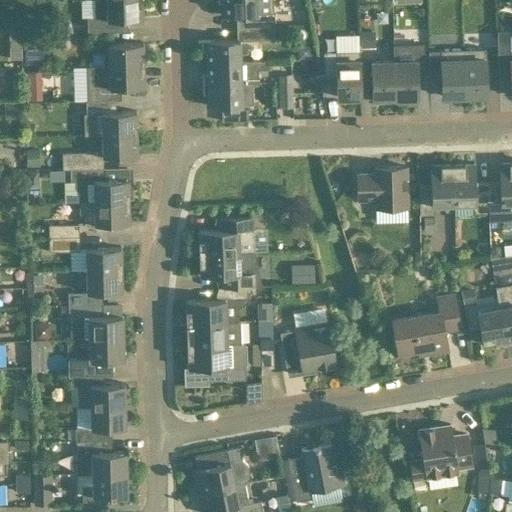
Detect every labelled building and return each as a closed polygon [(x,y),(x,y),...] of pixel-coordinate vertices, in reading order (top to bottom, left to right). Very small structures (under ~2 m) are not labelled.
[(128,29),(128,18),(142,18),(141,0),(94,0),(96,15),(86,16),(87,21),(82,21),(83,31),(128,29)] [(237,15),(237,27),(275,25),(275,12),(257,13),(257,0),(217,0),(218,3),(224,3),(224,15),(237,15)] [(241,61),(241,59),(241,39),(275,39),(275,25),(237,27),(237,39),(198,40),(198,41),(201,41),(202,50),(207,50),(208,62),(241,61)] [(375,47),(375,30),(360,30),(360,47),(375,47)] [(335,49),(358,47),(357,32),(334,33),(335,49)] [(143,42),(123,42),(107,43),(108,65),(144,64),(143,42)] [(298,44),(298,57),(311,57),(311,44),(298,44)] [(22,58),(22,46),(10,47),(10,58),(22,58)] [(42,46),(25,47),(25,65),(43,64),(42,46)] [(465,94),(463,56),(463,48),(441,49),(441,57),(442,95),(465,94)] [(487,93),(486,55),(486,48),(463,48),(463,56),(465,94),(487,93)] [(498,49),(499,74),(510,73),(511,77),(511,95),(511,94),(511,48),(510,49),(498,49)] [(361,95),(360,51),(360,49),(324,50),(325,75),(337,74),(337,84),(336,84),(336,92),(337,92),(337,96),(361,95)] [(241,61),(208,62),(208,73),(202,74),(203,84),(242,82),(258,82),(258,68),(267,68),(267,59),(241,59),(241,61)] [(313,59),(297,59),(297,74),(312,74),(313,59)] [(417,59),(394,60),(395,96),(418,96),(417,59)] [(373,97),(395,96),(394,60),(372,61),(373,97)] [(121,86),(125,86),(145,86),(144,64),(108,65),(87,66),(74,67),(75,88),(88,87),(88,99),(88,100),(115,99),(115,98),(121,98),(121,86)] [(41,84),(41,70),(23,70),(23,84),(41,84)] [(293,105),(292,85),(292,73),(279,73),(280,105),(293,105)] [(248,119),(248,103),(242,103),(242,82),(203,84),(203,93),(209,93),(209,106),(222,105),(222,120),(248,119)] [(136,110),(116,111),(115,99),(88,100),(88,99),(86,99),(86,112),(83,113),(84,134),(101,133),(137,132),(136,110)] [(21,101),(9,101),(10,118),(21,118),(21,101)] [(34,135),(34,122),(25,122),(25,135),(34,135)] [(104,166),(103,155),(138,154),(137,132),(101,133),(102,150),(62,151),(62,168),(70,168),(104,166)] [(38,163),(38,150),(28,150),(28,163),(38,163)] [(511,162),(499,162),(500,178),(500,186),(488,187),(489,211),(501,210),(504,202),(507,202),(511,202),(511,162)] [(476,187),(476,179),(476,163),(453,164),(454,204),(455,217),(471,216),(475,211),(489,211),(488,187),(476,187)] [(431,188),(419,189),(420,213),(433,213),(436,204),(454,204),(453,164),(431,165),(431,188)] [(408,206),(407,185),(407,165),(374,166),(374,172),(357,173),(358,199),(374,199),(374,207),(379,207),(379,216),(383,219),(400,219),(404,215),(404,206),(408,206)] [(129,200),(129,197),(134,197),(133,178),(106,179),(106,166),(104,166),(70,168),(70,181),(64,181),(64,202),(79,201),(129,200)] [(27,181),(33,181),(37,177),(36,170),(27,170),(27,181)] [(85,223),(109,223),(129,222),(129,200),(79,201),(79,212),(85,212),(85,223)] [(254,215),(245,215),(217,217),(217,229),(199,229),(200,252),(253,250),(253,227),(254,227),(254,215)] [(424,216),(424,229),(434,229),(434,216),(424,216)] [(48,223),(49,236),(79,236),(79,223),(48,223)] [(79,249),(79,236),(49,236),(49,250),(79,249)] [(477,242),(477,251),(486,251),(486,242),(477,242)] [(121,247),(101,247),(85,248),(85,269),(122,268),(121,247)] [(201,275),(214,274),(218,274),(219,286),(247,285),(262,285),(255,250),(253,250),(200,252),(201,275)] [(303,263),(304,282),(315,281),(314,263),(303,263)] [(99,291),(102,291),(122,290),(122,268),(85,269),(86,290),(68,291),(68,303),(99,303),(99,291)] [(42,283),(42,274),(33,274),(34,283),(42,283)] [(511,281),(495,285),(499,304),(499,306),(506,344),(511,343),(511,281)] [(219,298),(206,299),(186,299),(187,322),(238,320),(238,306),(247,301),(247,285),(219,286),(219,298)] [(476,298),(474,286),(461,288),(464,304),(476,302),(476,298)] [(438,308),(392,316),(399,353),(430,347),(431,351),(448,348),(445,330),(461,327),(455,291),(435,294),(438,308)] [(258,319),(272,318),(272,301),(258,301),(258,319)] [(99,303),(68,303),(68,315),(70,315),(71,336),(72,336),(72,337),(72,338),(123,336),(123,314),(121,314),(100,315),(99,303)] [(477,308),(477,303),(464,305),(468,328),(480,326),(483,342),(495,340),(496,346),(506,344),(499,306),(499,304),(477,308)] [(260,336),(261,344),(261,364),(274,364),(273,344),(272,318),(258,319),(258,336),(260,336)] [(280,331),(283,349),(298,346),(302,370),(336,364),(328,319),(327,319),(296,325),(293,325),(294,328),(280,331)] [(188,344),(241,342),(241,320),(238,320),(187,322),(188,344)] [(67,357),(68,370),(72,370),(72,371),(102,371),(112,370),(112,359),(124,358),(123,336),(72,338),(72,337),(67,337),(67,357)] [(44,338),(30,339),(30,343),(30,351),(31,371),(43,371),(43,372),(46,372),(45,356),(44,338)] [(207,378),(235,377),(246,377),(245,365),(247,365),(247,343),(245,344),(244,342),(241,342),(188,344),(188,367),(207,366),(207,378)] [(124,382),(104,383),(103,383),(102,371),(72,371),(72,370),(68,370),(68,384),(77,384),(77,404),(78,404),(78,406),(89,405),(91,405),(125,404),(124,382)] [(26,387),(26,378),(13,378),(13,387),(26,387)] [(14,413),(27,412),(27,399),(13,400),(14,413)] [(110,426),(111,426),(125,426),(125,404),(91,405),(89,405),(90,425),(75,426),(75,438),(75,439),(110,439),(110,426)] [(471,466),(470,453),(467,433),(452,435),(450,423),(419,428),(423,455),(409,458),(412,479),(459,472),(458,468),(471,466)] [(251,437),(256,457),(277,452),(272,432),(251,437)] [(28,447),(28,438),(15,438),(15,447),(28,447)] [(110,439),(75,439),(76,473),(91,473),(127,472),(126,450),(110,451),(110,439)] [(336,467),(335,462),(331,442),(301,448),(304,460),(289,463),(292,476),(288,477),(291,494),(295,494),(296,500),(312,497),(310,489),(345,483),(342,466),(336,467)] [(248,465),(242,459),(240,446),(227,448),(230,462),(193,469),(198,491),(244,482),(244,481),(246,480),(250,473),(248,465)] [(91,484),(82,484),(82,502),(94,502),(94,495),(127,494),(127,472),(91,473),(91,484)] [(16,483),(30,482),(29,473),(16,474),(16,483)] [(52,503),(51,483),(51,473),(34,474),(35,504),(52,503)] [(502,478),(491,477),(489,492),(501,493),(501,492),(502,478)] [(427,488),(425,478),(413,480),(415,490),(427,488)] [(479,480),(477,496),(486,497),(488,481),(479,480)] [(30,490),(30,482),(16,483),(16,491),(30,490)] [(221,511),(262,511),(260,500),(253,501),(252,496),(247,497),(244,482),(198,491),(201,511),(204,511),(221,509),(221,511)] [(503,511),(511,511),(511,500),(505,500),(503,511)]
